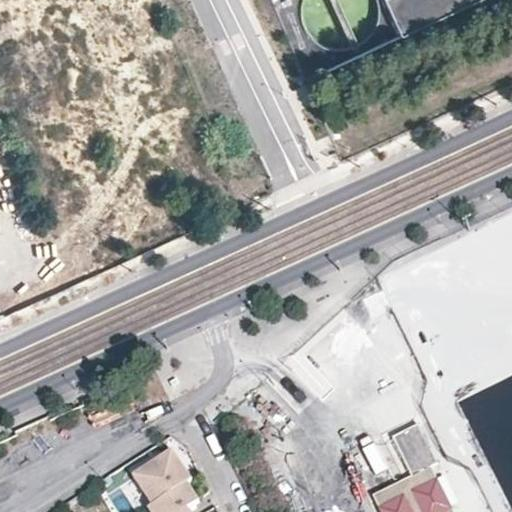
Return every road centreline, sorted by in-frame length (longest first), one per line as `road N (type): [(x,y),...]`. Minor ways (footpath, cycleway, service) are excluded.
road 1 (secondary): [(511,115),(0,352)]
road 2 (secondary): [(214,308),(511,172)]
road 3 (secondary): [(0,407),(214,308)]
road 4 (residential): [(0,496),(182,409)]
road 5 (residential): [(182,409),(215,386),(225,356),(214,308)]
